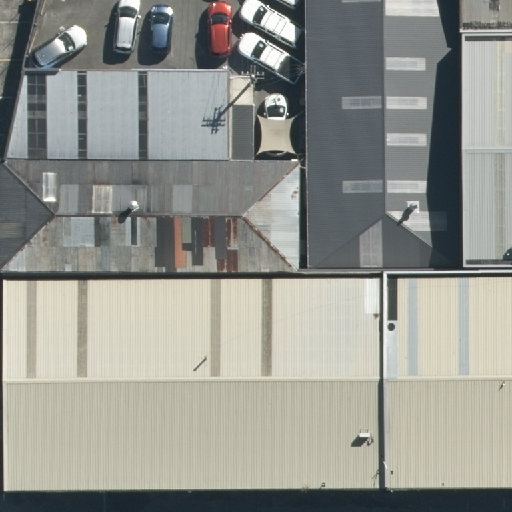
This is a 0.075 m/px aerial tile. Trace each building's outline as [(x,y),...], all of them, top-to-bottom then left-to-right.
[(447,0),(295,0),(297,263),(449,263),(447,0)] [(511,0),(454,0),(455,31),(511,30),(511,0)] [(511,37),(454,38),(455,260),(511,260),(511,37)] [(229,65),(30,65),(31,152),(230,151),(229,65)] [(292,156),(0,157),(0,267),(8,267),(293,266),(292,156)] [(511,266),(8,267),(6,482),(511,472),(511,266)]
